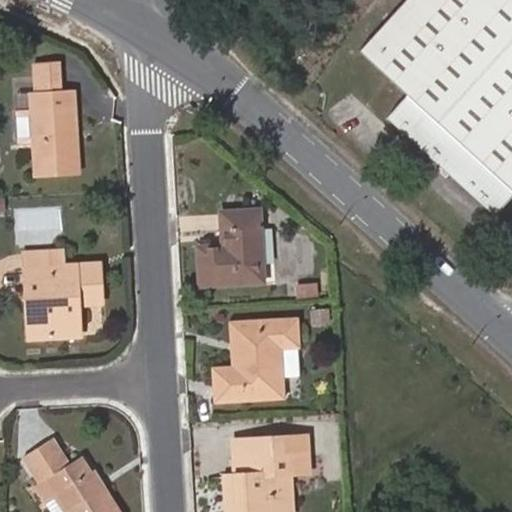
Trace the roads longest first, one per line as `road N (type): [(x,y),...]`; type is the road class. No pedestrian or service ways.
road 1 (tertiary): [(140,16),(200,59),(511,340)]
road 2 (residential): [(164,381),(145,133),(153,68),(140,16)]
road 3 (residential): [(164,381),(0,382)]
road 4 (residential): [(171,511),(164,381)]
